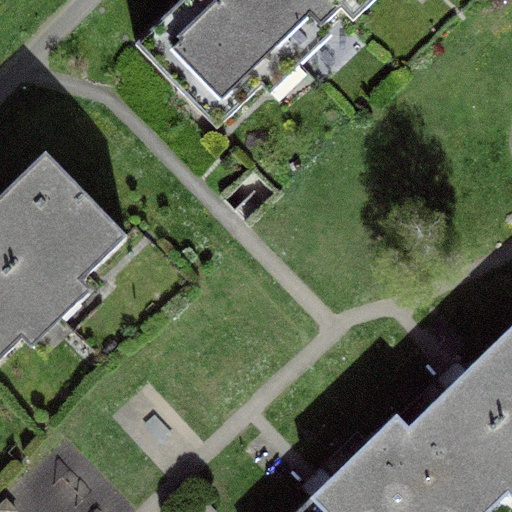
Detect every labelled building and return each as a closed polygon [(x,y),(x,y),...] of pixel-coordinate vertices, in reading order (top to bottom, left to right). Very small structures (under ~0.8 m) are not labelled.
[(220,136),(343,19),(335,0),(179,0),(140,41),(220,136)] [(335,0),(343,19),(362,0),(335,0)] [(33,149),(0,178),(0,355),(130,253),(33,149)] [(511,330),(409,430),(449,511),(487,511),(511,488),(511,330)] [(449,511),(409,430),(394,415),(293,511),(449,511)]
